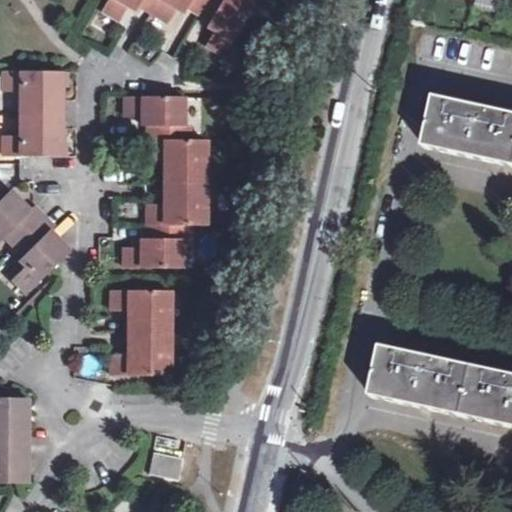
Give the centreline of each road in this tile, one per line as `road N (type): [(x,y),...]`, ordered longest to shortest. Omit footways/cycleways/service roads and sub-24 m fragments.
road 1 (primary): [(268,439),(372,0)]
road 2 (residential): [(178,82),(93,75),(90,256),(66,314),(59,366),(74,417)]
road 3 (residential): [(268,439),(74,417)]
road 4 (unclassified): [(268,439),(318,460),(377,511)]
